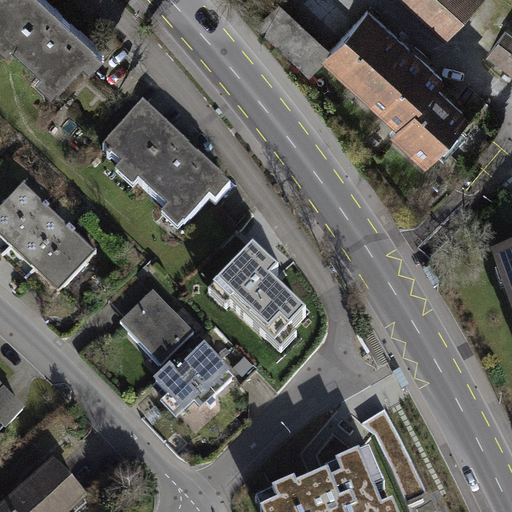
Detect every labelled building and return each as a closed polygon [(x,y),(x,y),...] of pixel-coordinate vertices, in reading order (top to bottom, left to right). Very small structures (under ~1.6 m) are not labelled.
[(46,0),(0,0),(0,33),(56,85),(94,44),(46,0)] [(480,0),(404,0),(447,38),(480,0)] [(369,11),(324,60),(396,128),(443,76),(369,11)] [(511,36),(497,26),(479,50),(511,73),(511,36)] [(423,173),(475,118),(437,85),(387,141),(423,173)] [(136,96),(97,137),(188,220),(227,179),(136,96)] [(19,178),(0,195),(0,239),(53,296),(94,258),(19,178)] [(258,240),(220,279),(267,323),(305,284),(258,240)] [(511,254),(484,266),(511,336),(511,254)] [(91,272),(68,286),(74,297),(98,283),(91,272)] [(154,287),(117,326),(163,370),(201,331),(154,287)] [(203,336),(165,376),(212,420),(249,381),(203,336)] [(0,367),(0,397),(15,379),(0,367)] [(430,511),(394,436),(245,511),(430,511)] [(45,456),(0,495),(0,511),(76,511),(87,503),(45,456)]
